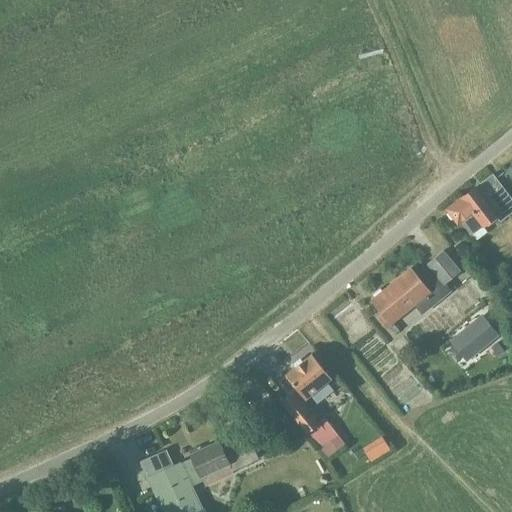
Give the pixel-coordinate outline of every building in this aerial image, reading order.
[(458,226),(462,224),(471,237),(482,229),(483,230),(497,219),(500,223),(511,214),(511,201),(493,175),(477,187),(478,188),(477,188),(447,211),(458,226)] [(379,320),(387,330),(406,315),(405,314),(414,306),(422,316),(452,293),(446,286),(460,274),(444,253),(427,267),(430,269),(418,279),(411,271),(373,302),(384,316),(379,320)] [(481,320),(453,342),(466,358),(494,336),(481,320)] [(498,343),(492,348),(498,355),(504,350),(498,343)] [(287,378),(278,385),(287,396),(281,401),(290,411),(307,432),(316,423),(300,403),(305,399),(331,378),(327,374),(319,364),(312,356),(286,377),(287,378)] [(316,423),(307,432),(319,447),(337,436),(324,419),(316,423)] [(261,431),(253,435),(258,446),(266,442),(261,431)] [(148,479),(148,480),(162,511),(204,511),(203,510),(193,488),(204,483),(202,479),(230,466),(232,473),(259,461),(248,438),(235,444),(233,437),(220,443),(219,443),(191,456),(192,460),(182,465),(181,464),(172,468),(166,453),(142,464),(148,479)] [(384,441),(374,447),(380,458),(391,451),(384,441)]
